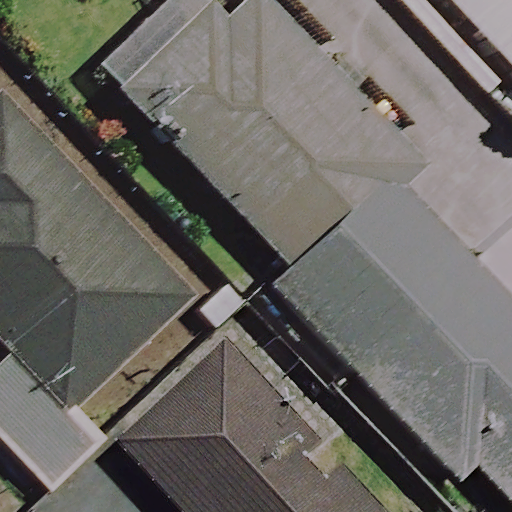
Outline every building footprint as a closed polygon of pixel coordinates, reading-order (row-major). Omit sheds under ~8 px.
[(203,0),(108,87),(284,278),(389,181),(407,166),(254,0),(203,0)] [(511,0),(438,0),(511,76),(511,0)] [(176,300),(0,114),(0,350),(58,412),(176,300)] [(511,511),(511,315),(389,181),(284,278),(270,290),(450,486),(471,468),(511,511)] [(373,511),(230,348),(117,447),(173,511),(373,511)]
